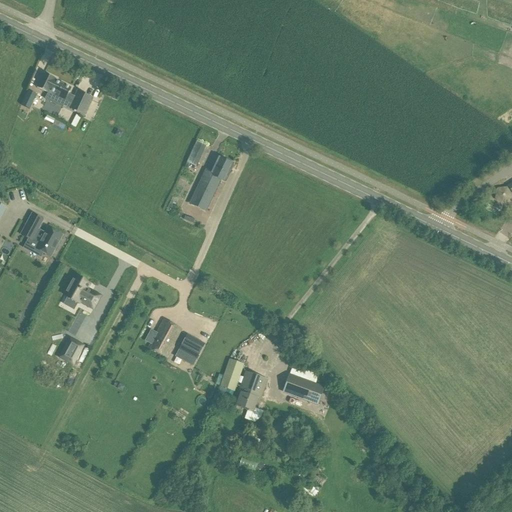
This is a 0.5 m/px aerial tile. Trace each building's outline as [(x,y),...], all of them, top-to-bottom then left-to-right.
[(41,81),(37,88),(48,93),(49,93),(50,91),(57,94),(56,97),(66,102),(64,106),(70,109),(75,97),(69,94),(72,89),(55,82),(56,79),(45,74),(42,81),(41,81)] [(26,92),(23,98),(29,101),(32,95),(26,92)] [(75,97),(70,109),(85,116),(93,100),(78,92),(75,97)] [(109,92),(107,96),(117,101),(119,96),(109,92)] [(212,174),(206,171),(191,203),(205,210),(218,182),(222,184),(231,165),(219,160),(212,174)] [(511,198),(506,187),(495,189),(495,200),(504,205),(511,198)] [(51,257),(62,236),(47,228),(44,234),(37,230),(43,220),(32,214),(21,235),(32,241),(32,240),(39,244),(36,249),(51,257)] [(156,271),(175,279),(177,273),(158,266),(156,271)] [(86,290),(89,285),(74,277),(64,295),(79,303),(80,302),(93,309),(100,296),(91,291),(90,293),(86,290)] [(178,314),(214,333),(228,307),(193,288),(178,314)] [(151,331),(146,341),(151,344),(149,348),(167,358),(171,350),(180,333),(181,330),(163,321),(156,334),(151,331)] [(91,371),(107,379),(131,333),(115,324),(91,371)] [(204,344),(187,335),(175,357),(192,366),(204,344)] [(68,340),(59,358),(72,365),(82,347),(68,340)] [(229,360),(221,387),(235,392),(244,365),(229,360)] [(241,394),(237,406),(253,412),(254,409),(257,409),(267,380),(246,372),(238,393),(241,394)] [(289,374),(282,392),(317,405),(324,387),(314,383),(289,374)] [(217,433),(222,424),(209,418),(204,427),(217,433)]
